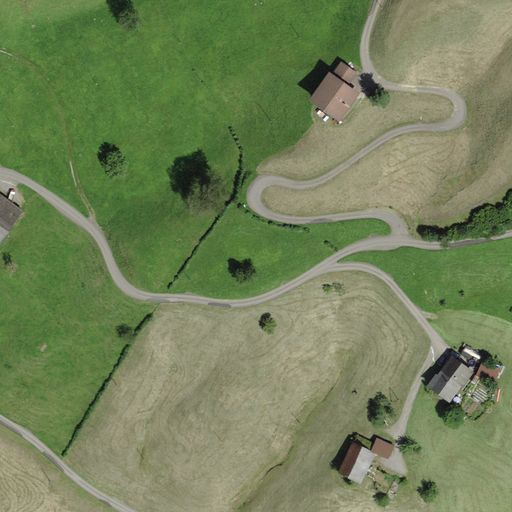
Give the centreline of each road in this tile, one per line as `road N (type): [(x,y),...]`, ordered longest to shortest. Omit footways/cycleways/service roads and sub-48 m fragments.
road 1 (track): [(401,242),(382,215),(283,218),(255,201),(262,183),(311,185),(395,133),(449,125),(459,116),(449,93),(394,87),(372,75),(364,46),(378,0)]
road 2 (unclassified): [(0,172),(40,189),(92,229),(121,283),(156,298),(240,303),(272,294),(354,247),(454,243),(511,231)]
road 3 (track): [(92,229),(59,94),(31,64),(0,49)]
road 4 (unclassified): [(126,511),(0,418)]
